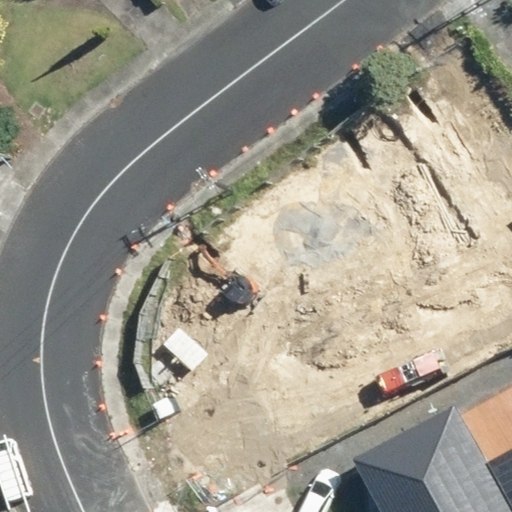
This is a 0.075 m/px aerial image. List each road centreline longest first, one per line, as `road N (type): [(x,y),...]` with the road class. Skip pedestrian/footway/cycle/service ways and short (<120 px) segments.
road 1 (residential): [(50,308),(97,202),(238,70),(336,0)]
road 2 (residential): [(50,308),(56,425),(96,511)]
